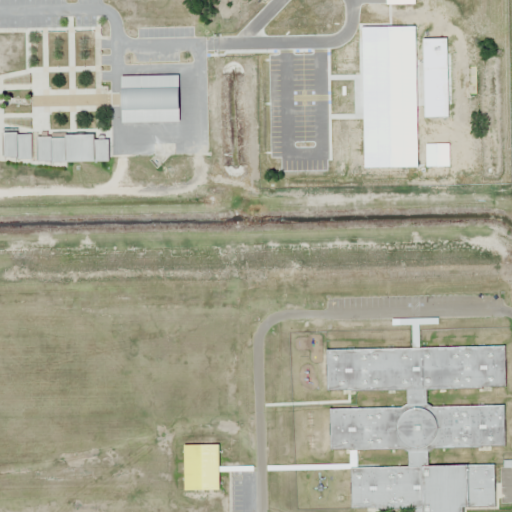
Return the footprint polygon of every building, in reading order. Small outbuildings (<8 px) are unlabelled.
[(122,76),(122,123),(180,122),(180,76),(122,76)] [(32,159),(32,134),(4,134),(4,159),(32,159)] [(109,162),(109,139),(96,139),(96,136),(38,136),(38,162),(109,162)] [(495,466),(428,466),(428,449),(505,448),(505,407),(427,407),(427,390),(506,389),(505,348),(327,349),(327,392),(406,391),(406,408),(330,409),(330,452),(407,451),(408,467),(351,467),(351,510),(413,509),(413,511),(464,511),(464,509),(496,508),(495,466)] [(219,446),(185,446),(185,491),(219,491),(219,446)]
